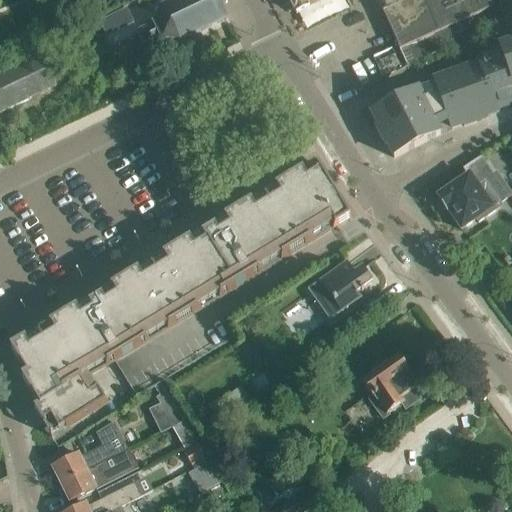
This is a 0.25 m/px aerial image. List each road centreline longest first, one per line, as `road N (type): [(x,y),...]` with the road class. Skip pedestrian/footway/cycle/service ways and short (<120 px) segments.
road 1 (residential): [(0,182),(279,42)]
road 2 (residential): [(511,386),(373,195)]
road 3 (residential): [(279,42),(373,195)]
road 4 (residential): [(373,195),(511,124)]
road 5 (residential): [(29,511),(0,390)]
